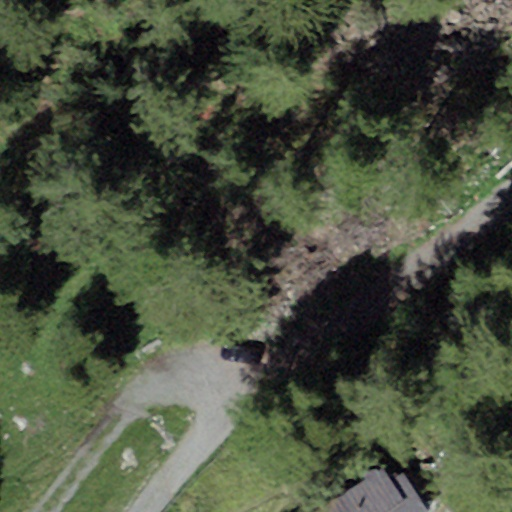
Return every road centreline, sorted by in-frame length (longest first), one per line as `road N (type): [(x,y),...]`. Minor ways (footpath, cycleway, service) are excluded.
road 1 (track): [(138,511),(234,409),(511,208)]
road 2 (track): [(234,409),(200,373),(146,377),(36,511)]
